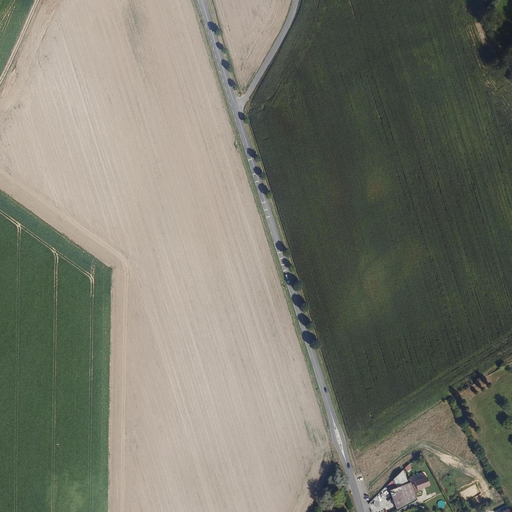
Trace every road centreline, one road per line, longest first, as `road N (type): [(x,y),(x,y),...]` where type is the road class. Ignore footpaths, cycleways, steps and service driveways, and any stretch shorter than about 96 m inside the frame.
road 1 (secondary): [(235,107),(362,511)]
road 2 (unclassified): [(297,0),(254,87),(235,107)]
